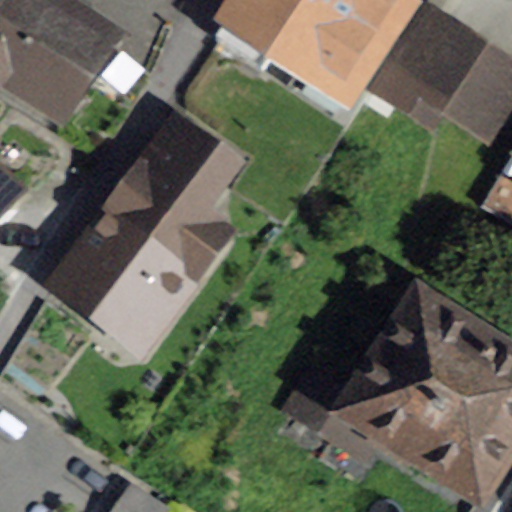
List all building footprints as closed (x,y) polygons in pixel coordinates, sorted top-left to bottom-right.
[(34,0),(0,0),(0,77),(55,113),(101,43),(34,0)] [(404,11),(392,3),(393,0),(244,0),(217,41),(261,70),(268,59),(298,78),(303,70),(347,99),(404,11)] [(426,122),(438,104),(475,49),(420,14),(373,87),(426,122)] [(511,98),(511,73),(475,49),(438,104),(487,137),(511,98)] [(177,133),(61,288),(134,342),(217,232),(193,214),(225,169),(177,133)] [(511,156),(482,209),(511,226),(511,156)] [(0,208),(16,192),(0,177),(0,208)] [(479,501),(511,449),(511,364),(417,304),(355,399),(314,375),(292,412),(365,456),(366,453),(362,451),(372,433),(479,501)] [(130,491),(115,511),(158,511),(159,511),(130,491)]
